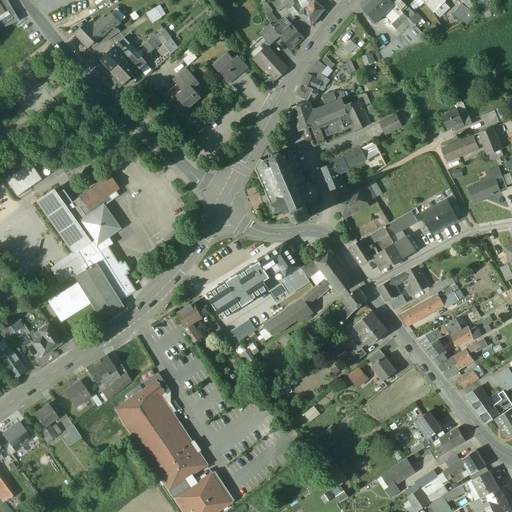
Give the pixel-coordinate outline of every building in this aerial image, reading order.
[(0,0),(0,28),(19,21),(6,0),(0,0)] [(117,0),(116,0),(107,5),(108,9),(119,3),(117,0)] [(280,0),(288,10),(295,4),(292,0),(280,0)] [(324,9),(314,0),(313,0),(310,5),(306,9),(304,8),(299,14),(311,25),(324,9)] [(384,14),(370,0),(362,8),(367,14),(366,16),(374,24),(384,14)] [(392,3),(389,0),(370,0),(384,14),(391,7),(394,5),(392,3)] [(404,7),(397,0),(395,0),(392,3),(394,5),(403,14),(415,27),(422,20),(416,14),(413,14),(405,6),(404,7)] [(446,1),(445,0),(422,0),(434,13),(446,1)] [(403,14),(394,5),(391,7),(400,16),(403,14)] [(461,5),(453,16),(466,26),(474,15),(461,5)] [(160,6),(146,13),(152,24),(165,15),(160,6)] [(391,7),(384,14),(393,23),(400,16),(391,7)] [(117,8),(112,12),(121,21),(125,16),(117,8)] [(277,21),(270,13),(265,16),(270,23),(271,25),(277,21)] [(401,34),(390,44),(399,54),(428,40),(415,27),(403,14),(400,16),(393,23),(392,24),(401,34)] [(105,20),(103,18),(92,28),(88,24),(77,35),(88,47),(100,37),(101,38),(112,29),(114,30),(117,28),(121,25),(111,15),(105,20)] [(302,37),(290,24),(284,30),(277,21),(271,25),(278,35),(280,36),(291,49),(302,37)] [(278,35),(271,25),(270,23),(259,33),(270,45),(280,36),(278,35)] [(112,29),(101,38),(105,42),(121,32),(117,28),(114,30),(112,29)] [(158,47),(172,37),(165,28),(152,39),(158,47)] [(177,35),(164,45),(169,51),(182,42),(177,35)] [(124,38),(101,60),(112,72),(132,54),(127,48),(130,44),(124,38)] [(157,47),(151,39),(143,45),(149,53),(157,47)] [(345,45),(348,53),(358,48),(354,41),(345,45)] [(399,54),(390,44),(386,47),(385,48),(393,56),(399,54)] [(386,47),(384,45),(378,50),(384,60),(393,56),(385,48),(386,47)] [(287,69),(267,47),(254,59),(264,70),(266,68),(274,76),(277,80),(287,70),(287,69)] [(189,50),(180,57),(188,66),(197,58),(189,50)] [(227,52),(213,65),(229,83),(248,67),(237,55),(233,59),(227,52)] [(375,62),(372,53),(362,57),(365,65),(375,62)] [(132,54),(112,72),(123,84),(147,63),(142,57),(138,60),(132,54)] [(326,57),(322,61),(331,69),(335,65),(326,57)] [(317,60),(307,73),(302,85),(312,89),(312,87),(318,89),(321,82),(322,83),(323,82),(327,78),(322,74),(326,68),(317,60)] [(200,83),(186,68),(176,77),(182,84),(179,86),(177,84),(166,94),(171,100),(175,96),(187,110),(201,98),(193,89),(200,83)] [(277,80),(274,76),(263,83),(267,90),(277,80)] [(312,89),(302,85),(296,96),(307,101),(310,96),(315,98),(319,92),(312,89)] [(166,94),(163,90),(158,94),(166,104),(171,100),(166,94)] [(343,92),(335,94),(336,101),(345,99),(343,92)] [(334,94),(322,97),(324,104),(336,101),(335,94),(334,94)] [(358,101),(344,107),(341,100),(314,111),(314,109),(311,110),(309,102),(291,109),(299,131),(308,128),(310,135),(309,135),(313,147),(325,142),(323,138),(352,126),(354,131),(369,124),(358,101)] [(457,109),(442,116),(448,130),(453,127),(455,131),(464,127),(460,116),(457,109)] [(494,110),(481,116),(486,128),(499,122),(494,110)] [(411,113),(399,117),(402,123),(413,119),(411,113)] [(467,113),(460,116),(464,127),(472,124),(467,113)] [(379,123),(385,135),(401,126),(397,119),(393,121),(391,117),(379,123)] [(492,129),(479,134),(488,155),(501,150),(492,129)] [(472,137),(442,149),(448,161),(477,149),(472,137)] [(386,166),(374,142),(360,149),(365,158),(373,174),(386,166)] [(365,158),(360,149),(343,158),(333,163),(337,172),(365,158)] [(288,150),(285,152),(283,155),(279,154),(279,152),(277,152),(277,154),(273,155),(272,154),(271,155),(272,157),(264,161),(260,159),(258,162),(255,168),(257,173),(256,173),(256,174),(257,173),(260,180),(259,180),(259,181),(260,181),(263,187),(262,187),(262,188),(263,188),(266,194),(265,194),(266,195),(269,201),(268,201),(269,203),(269,202),(274,213),(281,210),(283,214),(286,213),(287,217),(292,215),(293,215),(293,216),(294,216),(297,222),(297,223),(299,223),(299,222),(308,218),(308,219),(310,218),(307,210),(307,209),(308,208),(312,206),(311,203),(316,201),(318,193),(315,186),(308,183),(307,183),(305,177),(303,178),(301,172),(302,172),(301,170),(300,171),(298,165),(299,164),(298,163),(297,164),(295,158),(296,157),(295,156),(294,156),(292,152),(288,150)] [(501,150),(488,155),(490,161),(503,155),(501,150)] [(49,159),(45,163),(52,172),(56,169),(49,159)] [(30,163),(5,180),(17,197),(42,180),(30,163)] [(337,172),(333,163),(320,168),(329,191),(342,186),(337,172)] [(498,169),(485,174),(488,181),(495,179),(501,176),(498,169)] [(461,170),(453,171),(454,179),(462,178),(461,170)] [(54,195),(52,191),(38,201),(73,252),(76,250),(75,250),(91,239),(99,252),(105,248),(101,242),(120,229),(103,206),(118,196),(114,191),(117,189),(108,175),(78,197),(78,198),(71,202),(62,190),(54,195)] [(501,176),(495,179),(500,192),(507,189),(502,176),(501,176)] [(488,181),(468,189),(473,202),(500,192),(495,179),(488,181)] [(382,194),(374,181),(368,184),(374,196),(375,198),(382,194)] [(374,196),(368,184),(360,188),(366,200),(374,196)] [(366,200),(360,188),(336,201),(343,215),(367,203),(366,200)] [(447,200),(421,213),(431,233),(457,219),(447,200)] [(373,215),(382,229),(384,227),(389,224),(381,210),(373,215)] [(411,211),(406,214),(412,225),(417,222),(411,211)] [(389,224),(384,227),(390,236),(401,229),(402,231),(412,225),(406,214),(389,224)] [(382,229),(349,248),(359,265),(373,257),(379,254),(375,247),(385,241),(387,244),(393,241),(390,236),(384,227),(382,229)] [(406,236),(398,242),(406,256),(415,250),(406,236)] [(173,238),(167,242),(170,247),(176,242),(173,238)] [(91,239),(75,250),(76,250),(79,256),(87,268),(73,277),(77,284),(89,302),(101,321),(123,307),(119,301),(115,295),(123,290),(99,252),(91,239)] [(379,254),(373,257),(382,271),(406,256),(398,242),(379,254)] [(310,282),(291,253),(295,251),(292,246),(288,249),(284,243),(258,260),(269,277),(258,284),(263,293),(267,289),(270,293),(277,289),(278,291),(281,289),(281,290),(284,288),(288,295),(310,282)] [(117,263),(107,247),(105,248),(99,252),(123,290),(115,295),(119,301),(135,291),(125,275),(127,274),(120,262),(117,263)] [(329,249),(323,253),(321,252),(318,254),(319,256),(313,260),(318,267),(322,273),(326,277),(341,266),(329,249)] [(76,250),(73,252),(49,267),(59,284),(72,276),(77,273),(69,262),(79,256),(76,250)] [(87,268),(79,256),(69,262),(77,273),(72,276),(73,277),(87,268)] [(205,293),(222,319),(263,293),(258,284),(269,277),(258,260),(205,293)] [(318,267),(313,260),(306,266),(307,266),(312,272),(318,267)] [(511,275),(507,265),(500,268),(506,281),(511,277),(511,275)] [(341,266),(326,277),(330,284),(338,294),(354,282),(341,266)] [(419,269),(417,266),(405,272),(408,278),(411,284),(416,293),(428,287),(419,269)] [(408,278),(405,272),(390,280),(394,286),(408,278)] [(322,273),(317,277),(320,281),(326,277),(322,273)] [(320,281),(318,284),(323,290),(330,284),(326,277),(320,281)] [(447,278),(429,289),(433,296),(450,285),(447,278)] [(390,280),(377,287),(386,302),(388,300),(394,309),(404,304),(398,294),(394,286),(390,280)] [(89,302),(77,284),(60,295),(59,295),(48,302),(60,321),(71,314),(71,313),(89,302)] [(323,290),(318,284),(314,286),(320,293),(323,290)] [(416,293),(411,284),(405,288),(410,296),(416,293)] [(314,286),(310,290),(315,297),(320,293),(314,286)] [(442,292),(445,296),(453,292),(450,287),(442,292)] [(359,289),(343,300),(348,306),(352,312),(366,298),(359,289)] [(310,290),(302,297),(307,304),(315,297),(310,290)] [(438,294),(425,301),(432,312),(444,305),(438,294)] [(302,297),(288,307),(295,318),(298,322),(313,313),(307,304),(302,297)] [(432,312),(425,301),(399,315),(406,327),(432,312)] [(194,303),(176,313),(184,327),(184,328),(189,325),(202,318),(194,303)] [(352,312),(348,306),(337,318),(338,319),(343,323),(352,312)] [(288,307),(281,312),(289,322),(295,318),(288,307)] [(371,311),(354,326),(362,336),(368,343),(369,345),(387,330),(371,311)] [(281,312),(263,324),(273,335),(289,322),(281,312)] [(249,319),(224,335),(231,346),(255,329),(249,319)] [(343,323),(338,319),(335,322),(330,327),(335,331),(343,323)] [(456,319),(438,328),(442,337),(449,334),(450,337),(462,331),(461,329),(456,319)] [(484,319),(474,324),(480,336),(491,331),(484,319)] [(19,320),(9,327),(16,336),(26,329),(19,320)] [(47,322),(37,330),(37,331),(34,333),(32,331),(29,333),(26,336),(31,343),(41,357),(43,355),(44,355),(48,352),(49,351),(61,342),(47,322)] [(7,323),(0,328),(0,331),(4,337),(7,341),(9,340),(12,344),(19,340),(16,336),(9,327),(7,323)] [(216,323),(205,330),(211,340),(223,333),(216,323)] [(465,327),(461,329),(462,331),(450,337),(455,347),(473,338),(474,340),(480,336),(474,324),(466,328),(465,327)] [(189,325),(184,328),(184,327),(183,327),(194,343),(201,340),(193,327),(191,329),(189,325)] [(438,328),(425,336),(425,335),(418,339),(425,349),(437,340),(442,337),(438,328)] [(26,329),(16,336),(19,340),(25,348),(31,343),(26,336),(29,333),(26,329)] [(279,341),(285,347),(293,340),(288,334),(279,341)] [(368,343),(362,336),(352,344),(348,348),(353,355),(362,349),(362,348),(368,343)] [(9,340),(7,341),(4,337),(3,338),(1,340),(2,341),(6,347),(8,346),(9,347),(12,344),(9,340)] [(483,339),(466,350),(469,356),(486,345),(485,343),(483,339)] [(437,340),(425,349),(433,359),(441,353),(444,351),(437,340)] [(9,347),(8,346),(6,347),(2,341),(0,342),(0,361),(13,379),(25,371),(9,347)] [(251,357),(260,352),(254,343),(245,348),(251,357)] [(362,349),(353,355),(358,361),(366,354),(362,349)] [(379,349),(368,358),(373,365),(384,356),(379,349)] [(466,350),(451,359),(458,371),(473,361),(469,356),(466,350)] [(441,353),(433,359),(437,365),(446,360),(441,353)] [(106,356),(86,369),(95,383),(100,380),(115,370),(106,356)] [(396,371),(384,356),(373,365),(371,367),(383,381),(396,371)] [(451,359),(438,366),(447,379),(459,372),(458,371),(451,359)] [(349,377),(357,386),(366,377),(358,368),(349,377)] [(511,374),(508,368),(494,377),(503,390),(503,391),(505,393),(511,387),(511,374)] [(115,370),(100,380),(106,389),(121,378),(115,370)] [(474,371),(457,381),(462,389),(479,379),(478,377),(474,371)] [(159,373),(144,382),(148,388),(153,384),(162,397),(171,391),(159,373)] [(106,389),(101,392),(107,400),(132,381),(127,374),(121,378),(106,389)] [(100,380),(95,383),(101,392),(106,389),(100,380)] [(80,382),(65,393),(75,407),(90,397),(80,382)] [(130,400),(115,409),(169,490),(188,478),(206,465),(206,466),(208,465),(207,463),(206,464),(200,455),(201,455),(200,453),(199,454),(193,445),(194,444),(193,443),(193,444),(187,435),(188,434),(187,433),(186,434),(180,425),(181,424),(180,423),(179,424),(173,415),(174,414),(174,413),(173,414),(167,405),(168,405),(167,403),(166,404),(162,397),(153,384),(148,388),(143,391),(130,400)] [(140,386),(126,395),(130,400),(143,391),(140,386)] [(480,387),(466,396),(477,411),(484,405),(485,408),(491,404),(480,387)] [(491,404),(485,408),(484,405),(477,411),(485,424),(511,405),(511,404),(505,393),(503,391),(498,394),(501,399),(493,406),(491,404)] [(101,404),(96,396),(91,399),(96,407),(101,404)] [(48,404),(33,415),(42,427),(43,427),(47,424),(57,417),(48,404)] [(511,408),(494,418),(507,438),(511,435),(511,408)] [(442,430),(429,412),(415,422),(427,440),(442,430)] [(18,423),(3,435),(9,442),(14,450),(30,438),(23,429),(18,423)] [(56,437),(47,424),(43,427),(42,427),(40,429),(49,442),(56,437)] [(38,439),(28,425),(23,429),(30,438),(34,443),(38,439)] [(72,425),(66,429),(70,434),(63,439),(69,447),(81,438),(72,425)] [(458,429),(439,439),(446,452),(465,441),(458,429)] [(14,450),(9,442),(3,447),(10,456),(16,452),(14,450)] [(422,443),(411,450),(413,454),(424,448),(422,443)] [(432,443),(426,447),(429,452),(435,448),(432,443)] [(460,461),(453,465),(453,466),(450,468),(442,473),(448,482),(448,481),(453,478),(455,480),(462,476),(460,474),(468,468),(472,474),(485,466),(475,451),(460,461)] [(457,456),(446,462),(450,468),(453,466),(453,465),(460,461),(457,456)] [(406,459),(381,476),(388,488),(384,490),(390,499),(400,492),(395,485),(415,472),(406,459)] [(95,471),(92,465),(86,469),(90,474),(95,471)] [(337,469),(330,474),(334,478),(328,483),(340,502),(347,498),(343,492),(341,494),(337,487),(347,479),(337,469)] [(433,471),(414,483),(415,485),(404,492),(407,497),(418,490),(422,487),(428,483),(437,477),(433,471)] [(489,471),(461,486),(465,492),(465,494),(471,491),(475,488),(481,498),(499,489),(489,471)] [(18,498),(0,473),(0,494),(1,496),(8,505),(18,498)] [(188,478),(169,490),(183,511),(217,511),(231,503),(232,503),(231,502),(227,495),(226,494),(218,482),(218,481),(217,481),(213,474),(212,473),(211,474),(193,486),(188,478)] [(437,477),(428,483),(434,492),(449,482),(448,481),(448,482),(442,473),(437,477)] [(428,483),(422,487),(427,493),(431,495),(434,492),(428,483)] [(461,486),(452,490),(456,497),(465,492),(461,486)] [(475,488),(471,491),(476,500),(481,498),(475,488)] [(476,500),(471,503),(474,511),(480,511),(486,510),(485,508),(490,505),(489,501),(503,495),(499,489),(481,498),(476,500)] [(428,504),(418,490),(407,497),(417,511),(428,504)] [(452,490),(428,504),(432,511),(451,511),(446,503),(456,497),(452,490)] [(503,495),(489,501),(490,505),(493,511),(502,511),(505,511),(509,509),(503,495)]
